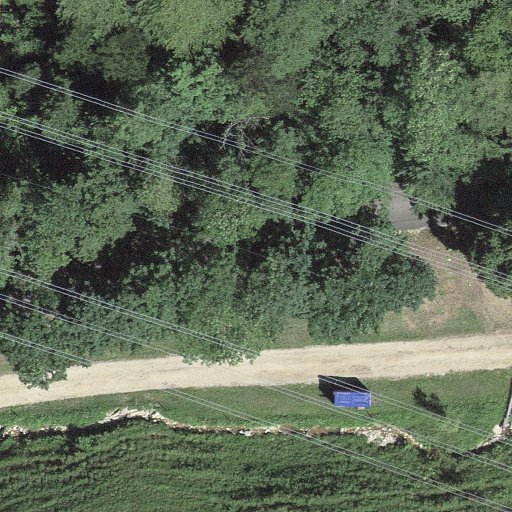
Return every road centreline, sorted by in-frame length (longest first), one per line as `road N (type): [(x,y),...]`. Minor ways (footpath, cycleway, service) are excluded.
road 1 (residential): [(511,207),(277,237),(0,300)]
road 2 (track): [(0,399),(110,377),(511,345)]
